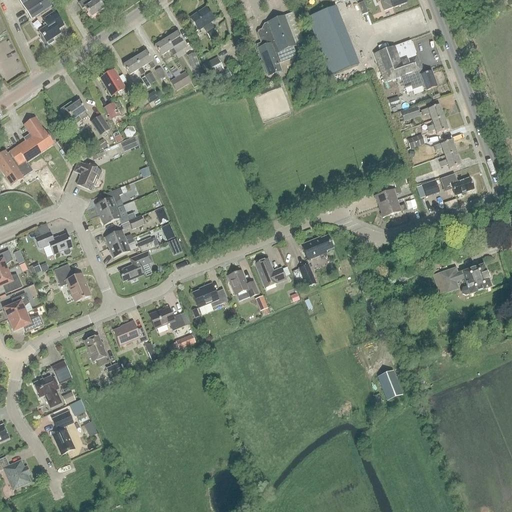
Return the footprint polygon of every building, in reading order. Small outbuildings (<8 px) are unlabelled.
[(47,0),(17,0),(31,20),(51,7),(47,0)] [(90,18),(103,9),(97,0),(94,0),(92,2),(90,0),(82,0),(78,4),(81,9),(83,7),(90,18)] [(404,0),(379,0),(383,11),(392,8),(392,9),(406,3),(404,0)] [(209,38),(216,33),(210,23),(214,20),(206,8),(190,19),(198,31),(202,28),(209,38)] [(38,33),(42,38),(39,40),(45,48),(54,42),(52,40),(59,35),(56,30),(63,26),(54,13),(42,21),(44,24),(42,25),(45,29),(38,33)] [(292,14),(284,17),(264,25),(261,30),(258,31),(257,34),(262,48),(257,49),(268,77),(280,72),(278,64),(296,57),(292,47),(303,43),(292,14)] [(358,66),(340,18),(311,30),(329,77),(358,66)] [(166,39),(172,49),(179,45),(181,50),(185,48),(183,43),(176,33),(166,39)] [(172,49),(166,39),(153,47),(160,57),(169,51),(171,57),(175,54),(172,49)] [(430,72),(422,75),(420,70),(421,69),(416,55),(415,56),(414,54),(415,53),(411,42),(410,43),(409,41),(373,54),(383,83),(400,77),(404,89),(410,86),(412,90),(421,87),(424,90),(425,91),(436,87),(430,72)] [(135,58),(141,68),(147,65),(150,70),(154,67),(145,52),(135,58)] [(194,53),(187,56),(192,70),(199,68),(194,53)] [(141,68),(135,58),(122,66),(128,76),(137,71),(140,76),(144,73),(141,68)] [(217,58),(203,66),(209,78),(223,70),(217,58)] [(155,71),(160,80),(165,77),(160,68),(155,71)] [(227,69),(215,75),(219,84),(231,78),(227,69)] [(111,97),(123,89),(113,72),(100,79),(111,97)] [(150,73),(144,77),(149,85),(155,82),(150,73)] [(185,73),(170,82),(176,92),(191,83),(185,73)] [(397,97),(388,100),(390,108),(400,105),(397,97)] [(65,118),(68,116),(74,126),(87,117),(84,113),(85,112),(78,102),(72,106),(70,103),(60,110),(65,118)] [(104,108),(110,120),(120,116),(114,103),(104,108)] [(431,122),(443,118),(438,106),(427,110),(427,109),(420,111),(422,116),(428,114),(431,122)] [(416,107),(400,113),(403,122),(419,116),(416,107)] [(90,123),(99,137),(110,129),(100,116),(90,123)] [(443,118),(431,122),(432,125),(426,128),(428,132),(434,130),(436,135),(447,131),(443,118)] [(30,169),(29,168),(26,164),(53,146),(43,130),(42,131),(34,119),(23,126),(29,135),(23,139),(25,142),(9,153),(7,155),(5,152),(0,155),(0,170),(11,186),(23,179),(22,178),(29,173),(30,169)] [(129,127),(128,135),(136,136),(137,128),(129,127)] [(421,136),(407,141),(410,150),(424,144),(421,136)] [(67,137),(61,141),(70,157),(76,153),(67,137)] [(134,138),(121,144),(124,152),(137,146),(134,138)] [(98,143),(103,150),(106,147),(102,141),(98,143)] [(444,157),(455,153),(451,141),(440,145),(439,144),(433,146),(434,151),(441,149),(444,157)] [(455,153),(444,157),(445,160),(438,163),(440,168),(447,165),(448,170),(460,166),(455,153)] [(78,163),(74,172),(80,175),(80,177),(77,185),(90,191),(96,179),(98,180),(101,172),(85,165),(85,166),(78,163)] [(437,172),(418,177),(420,184),(439,179),(437,172)] [(456,183),(455,179),(453,175),(439,180),(444,193),(452,190),(454,197),(473,190),(469,179),(456,183)] [(392,180),(395,188),(406,184),(404,176),(392,180)] [(439,193),(435,181),(421,186),(425,198),(439,193)] [(378,207),(396,201),(394,195),(399,193),(398,188),(374,196),(378,207)] [(99,216),(123,206),(119,196),(122,195),(120,189),(106,194),(108,200),(95,205),(99,216)] [(396,201),(378,207),(381,219),(405,210),(403,205),(398,207),(396,201)] [(125,212),(123,206),(99,216),(104,226),(118,220),(121,225),(135,219),(133,213),(127,216),(125,212)] [(140,217),(135,219),(121,225),(128,222),(132,230),(144,225),(140,217)] [(166,243),(175,240),(169,227),(161,231),(166,243)] [(121,231),(104,238),(109,249),(132,239),(130,235),(124,238),(121,231)] [(70,252),(68,249),(71,248),(66,235),(52,240),(49,233),(35,239),(39,250),(49,245),(53,255),(63,251),(64,255),(66,255),(69,254),(70,252)] [(324,252),(331,249),(326,237),(314,242),(313,240),(300,246),(306,261),(324,253),(324,252)] [(150,238),(137,244),(141,253),(154,248),(150,238)] [(172,241),(176,254),(185,252),(182,238),(172,241)] [(133,243),(132,239),(109,249),(113,259),(130,252),(127,245),(133,243)] [(436,249),(425,253),(429,264),(440,259),(436,249)] [(0,274),(7,272),(4,267),(10,262),(12,261),(8,251),(0,254),(0,274)] [(127,282),(144,275),(141,267),(151,262),(147,253),(130,260),(132,266),(122,270),(122,271),(119,273),(123,282),(126,281),(127,282)] [(262,289),(284,280),(279,269),(271,272),(266,259),(253,264),(262,289)] [(33,277),(42,272),(37,264),(28,268),(33,277)] [(306,289),(316,284),(308,265),(292,272),(297,284),(303,282),(306,289)] [(454,269),(438,275),(432,277),(438,296),(445,294),(457,290),(454,282),(463,279),(466,287),(462,288),(460,291),(462,295),(465,297),(476,293),(475,293),(490,288),(482,265),(456,274),(454,269)] [(67,285),(75,303),(90,297),(81,275),(73,278),(68,266),(53,271),(60,288),(67,285)] [(248,298),(248,297),(249,299),(258,295),(253,281),(245,284),(239,271),(225,276),(233,295),(245,290),(248,298)] [(9,277),(7,272),(0,274),(0,287),(2,287),(6,295),(22,288),(16,276),(9,277)] [(210,308),(226,301),(221,289),(213,292),(210,284),(202,287),(202,288),(190,293),(196,308),(208,303),(210,308)] [(7,319),(8,321),(25,314),(23,309),(29,304),(24,294),(11,300),(13,306),(4,310),(5,313),(4,313),(6,319),(7,319)] [(260,312),(262,311),(264,316),(269,314),(262,297),(254,300),(260,312)] [(149,315),(154,329),(169,323),(172,331),(185,326),(180,315),(173,318),(169,309),(158,313),(157,312),(149,315)] [(25,334),(42,326),(38,316),(34,318),(27,319),(25,314),(8,321),(9,323),(8,324),(11,330),(12,329),(13,332),(23,328),(25,334)] [(125,326),(113,331),(120,347),(136,340),(138,345),(147,341),(142,328),(136,330),(133,322),(125,325),(125,326)] [(179,341),(184,350),(200,342),(196,333),(179,341)] [(97,337),(84,343),(92,363),(106,357),(97,337)] [(145,346),(151,362),(157,360),(150,343),(145,346)] [(122,374),(118,364),(106,369),(111,380),(122,374)] [(377,377),(386,402),(402,396),(393,372),(377,377)] [(58,390),(51,376),(33,385),(39,399),(44,396),(50,409),(61,404),(55,391),(58,390)] [(71,393),(62,397),(65,405),(74,401),(71,393)] [(68,413),(51,421),(56,431),(58,430),(60,434),(53,437),(61,456),(74,450),(64,428),(72,424),(68,413)] [(83,426),(89,438),(96,435),(90,423),(83,426)] [(12,491),(30,483),(20,462),(9,467),(5,458),(0,460),(0,471),(3,470),(12,491)]
